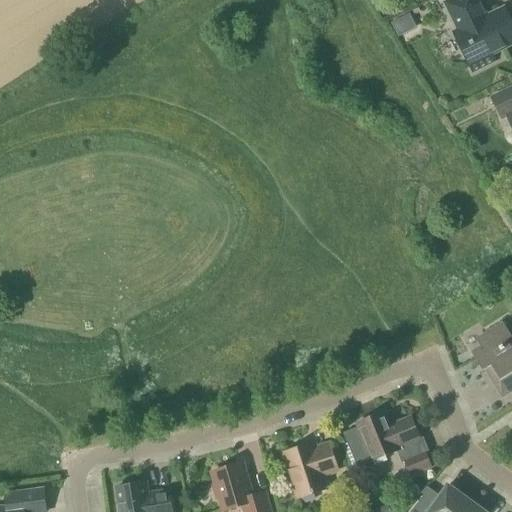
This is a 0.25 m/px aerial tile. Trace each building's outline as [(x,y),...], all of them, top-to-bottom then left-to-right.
[(485,19),(479,6),(475,0),(455,0),(446,5),(462,38),(457,40),(472,71),(493,61),(490,55),(511,44),(511,39),(506,27),(510,25),(503,10),(485,19)] [(511,87),(490,98),(500,118),(505,115),(511,129),(511,87)] [(511,340),(502,325),(483,337),(487,344),(471,355),(482,373),(491,368),(500,381),(496,384),(505,398),(511,393),(511,340)] [(390,427),(385,414),(341,432),(355,467),(370,461),(371,463),(400,451),(399,449),(419,441),(410,419),(390,427)] [(314,452),(312,446),(284,455),(298,500),(327,491),(322,477),(337,472),(329,447),(314,452)] [(410,478),(431,469),(424,455),(404,463),(410,478)] [(251,499),(241,466),(212,474),(223,511),(225,511),(242,507),(243,511),(269,511),(265,495),(251,499)] [(147,497),(145,485),(116,490),(119,508),(117,508),(117,511),(171,511),(168,493),(147,497)] [(459,511),(469,498),(459,491),(456,494),(447,487),(434,506),(423,498),(411,511),(459,511)] [(0,511),(44,511),(42,491),(6,496),(7,508),(0,509),(0,511)] [(469,498),(459,511),(481,511),(477,509),(479,506),(469,498)]
